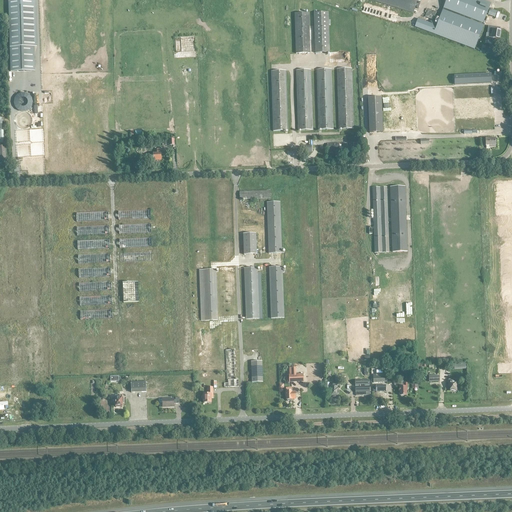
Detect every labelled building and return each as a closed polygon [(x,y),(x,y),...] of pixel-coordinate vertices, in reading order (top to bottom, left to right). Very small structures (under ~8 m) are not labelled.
[(36,0),(8,1),(11,72),(35,71),(34,47),(37,47),(36,0)] [(370,0),(413,13),(416,7),(419,8),(421,0),(370,0)] [(415,27),(475,50),(485,25),(483,24),(491,4),(481,0),(446,0),(437,26),(418,19),(415,27)] [(490,9),(488,15),(495,18),(497,12),(490,9)] [(295,14),(296,54),(310,54),(309,13),(295,14)] [(328,13),(314,13),(315,53),(330,53),(329,49),(329,44),(329,25),(331,25),(330,21),(328,20),(328,13)] [(499,31),(500,28),(488,27),(487,33),(492,34),(492,38),(499,39),(500,31),(499,31)] [(176,61),(196,61),(196,41),(188,41),(188,44),(183,44),(183,55),(176,55),(176,61)] [(495,50),(486,47),(484,52),(493,55),(495,50)] [(352,69),(337,70),(339,128),(339,129),(354,129),(354,127),(353,105),(352,69)] [(331,70),(317,70),(319,129),(319,130),(333,130),(333,128),(331,70)] [(286,71),(271,72),(273,132),(288,131),(286,71)] [(311,71),(296,71),(298,130),(313,130),(311,71)] [(454,76),(455,85),(492,83),(491,74),(454,76)] [(369,133),(383,132),(381,97),(368,98),(369,133)] [(495,139),(485,139),(486,146),(489,146),(490,147),(496,147),(495,139)] [(339,144),(327,144),(328,153),(339,153),(339,144)] [(153,161),(161,161),(161,153),(165,153),(165,149),(157,149),(157,153),(152,153),(153,161)] [(511,185),(499,185),(499,223),(511,222),(511,185)] [(389,253),(387,187),(372,188),(374,253),(389,253)] [(405,187),(390,187),(393,253),(407,252),(405,187)] [(271,199),(270,191),(239,192),(239,200),(271,199)] [(268,254),(282,254),(280,202),(266,203),(268,254)] [(244,255),(257,254),(256,234),(243,234),(244,255)] [(269,268),(270,319),(284,318),(282,267),(269,268)] [(254,268),(244,269),(246,320),(259,319),(262,319),(261,288),(261,273),(257,273),(257,271),(257,268),(254,268)] [(201,321),(218,321),(216,270),(199,270),(201,321)] [(125,306),(139,305),(138,286),(128,286),(128,288),(132,288),(132,292),(131,292),(131,294),(125,295),(126,300),(125,300),(125,306)] [(13,323),(12,300),(2,300),(3,323),(13,323)] [(46,335),(34,336),(35,385),(42,385),(42,381),(44,381),(44,376),(46,376),(46,335)] [(235,380),(234,350),(225,350),(227,381),(228,381),(228,383),(224,383),(224,388),(239,387),(239,380),(235,380)] [(251,383),(263,382),(262,362),(251,362),(251,383)] [(289,374),(289,382),(304,382),(303,374),(296,374),(296,368),(289,368),(289,374)] [(357,386),(357,392),(355,392),(356,396),(358,396),(370,395),(369,380),(355,380),(355,387),(357,386)] [(456,380),(448,380),(448,382),(448,387),(450,386),(450,391),(457,391),(456,380)] [(146,392),(146,382),(131,382),(131,393),(146,392)] [(406,391),(408,391),(407,383),(402,383),(402,387),(399,388),(400,396),(406,396),(406,391)] [(338,389),(337,389),(337,385),(330,385),(330,389),(330,398),(338,397),(338,389)] [(211,397),(213,397),(213,388),(207,388),(207,394),(203,395),(204,403),(211,403),(211,397)] [(292,400),(295,399),(295,392),(291,392),(291,391),(286,392),(286,393),(285,393),(285,396),(286,396),(286,400),(287,400),(287,401),(290,401),(291,400),(292,400)] [(122,407),(122,401),(123,401),(123,398),(123,395),(119,396),(119,398),(115,398),(115,407),(116,407),(116,408),(119,408),(119,407),(122,407)] [(162,400),(163,408),(174,407),(174,404),(180,404),(179,398),(175,398),(175,400),(174,400),(174,399),(162,400)]
